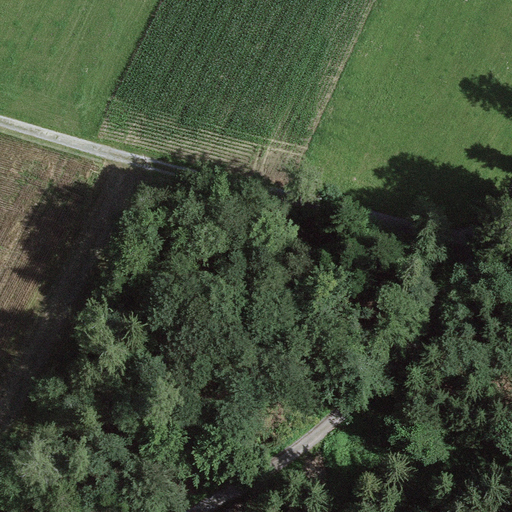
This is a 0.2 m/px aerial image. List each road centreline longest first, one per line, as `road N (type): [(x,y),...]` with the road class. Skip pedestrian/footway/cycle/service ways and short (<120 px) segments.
road 1 (track): [(0,121),(481,244),(511,198)]
road 2 (track): [(183,511),(302,439),(379,379),(481,244)]
